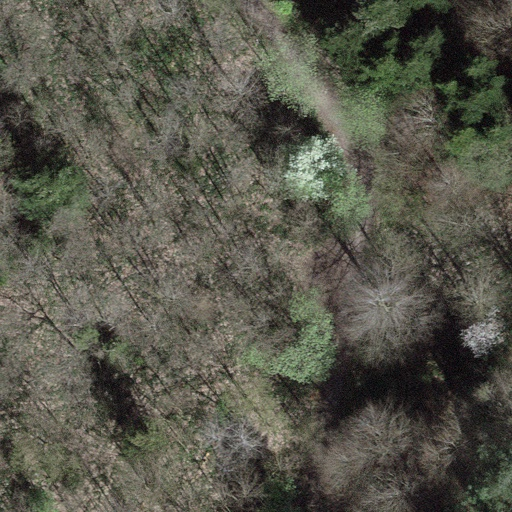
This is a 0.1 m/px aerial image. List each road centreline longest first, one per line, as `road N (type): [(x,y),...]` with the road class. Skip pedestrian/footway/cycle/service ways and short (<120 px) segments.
road 1 (track): [(307,511),(340,235),(386,126),(459,42),(511,6)]
road 2 (track): [(386,126),(300,0)]
